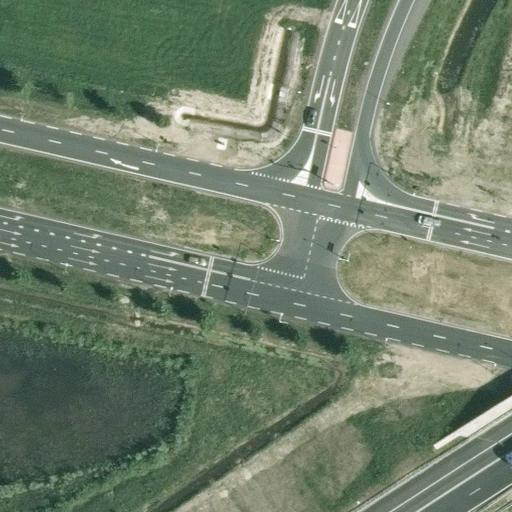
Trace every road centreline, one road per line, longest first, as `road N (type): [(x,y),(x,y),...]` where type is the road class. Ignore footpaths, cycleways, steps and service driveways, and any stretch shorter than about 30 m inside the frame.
road 1 (primary): [(301,198),(0,129)]
road 2 (primary): [(0,231),(294,304)]
road 3 (primary): [(294,304),(511,353)]
road 4 (motorway): [(347,208),(388,40),(408,0)]
road 5 (motorway): [(353,0),(301,198)]
road 6 (primary): [(511,247),(347,208)]
